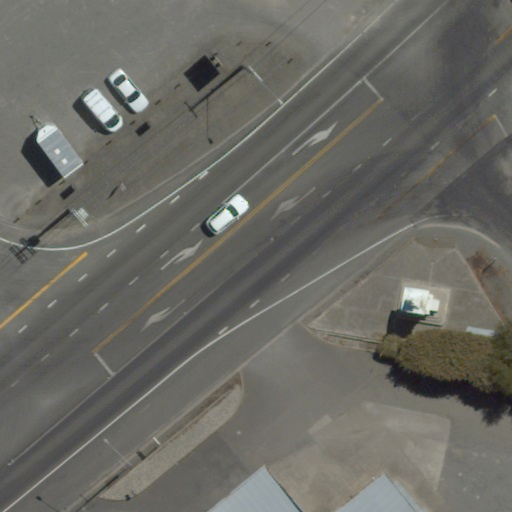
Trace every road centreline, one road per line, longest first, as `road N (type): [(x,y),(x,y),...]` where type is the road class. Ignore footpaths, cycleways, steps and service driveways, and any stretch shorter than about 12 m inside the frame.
road 1 (trunk): [(436,55),(41,393)]
road 2 (tertiary): [(436,55),(511,148)]
